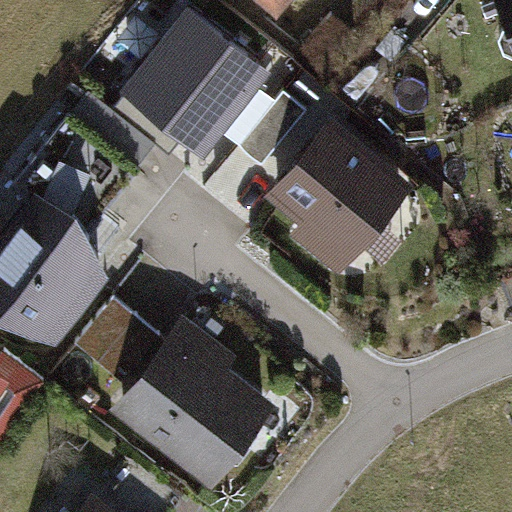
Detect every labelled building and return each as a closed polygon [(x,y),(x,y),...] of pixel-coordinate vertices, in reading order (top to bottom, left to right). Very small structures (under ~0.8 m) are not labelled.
[(177,0),(169,0),(121,65),(213,135),(265,66),(177,0)] [(285,0),(253,0),(273,16),(285,0)] [(511,0),(496,0),(511,43),(511,0)] [(305,97),(281,79),(239,134),(263,152),(305,97)] [(285,232),(337,269),(405,175),(324,117),(277,183),(305,203),(285,232)] [(38,179),(0,227),(0,284),(60,326),(113,260),(79,193),(38,179)] [(159,323),(111,284),(74,330),(123,368),(159,323)] [(268,382),(178,317),(111,409),(200,475),(268,382)] [(0,424),(38,367),(0,341),(0,424)] [(126,511),(81,477),(54,511),(126,511)]
